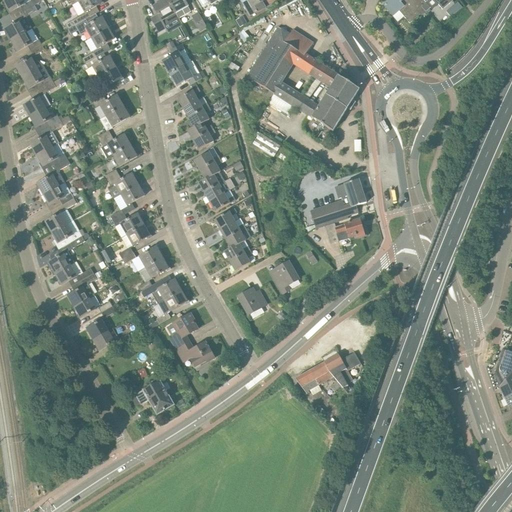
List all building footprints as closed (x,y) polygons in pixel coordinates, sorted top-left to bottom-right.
[(32,0),(29,2),(28,0),(7,0),(4,2),(11,13),(21,7),(24,12),(35,6),(34,5),(38,4),(35,0),(32,0)] [(85,14),(102,4),(100,0),(83,0),(79,3),(85,14)] [(158,33),(166,28),(163,22),(176,14),(167,0),(164,0),(156,5),(157,6),(153,8),(157,16),(151,19),(158,33)] [(167,0),(176,14),(188,8),(184,0),(167,0)] [(245,0),(246,1),(242,4),(249,17),(265,8),(262,2),(265,0),(245,0)] [(407,0),(406,0),(388,0),(383,5),(393,17),(399,12),(409,24),(420,15),(421,16),(425,13),(421,7),(414,0),(407,0)] [(452,2),(451,0),(414,0),(421,7),(429,0),(433,0),(442,10),(452,2)] [(26,17),(37,11),(35,6),(24,12),(26,17)] [(201,33),(208,29),(198,13),(191,17),(201,33)] [(239,29),(247,25),(243,17),(235,21),(239,29)] [(92,39),(109,29),(102,18),(91,25),(85,28),(87,32),(92,39)] [(68,30),(79,23),(76,19),(65,25),(68,30)] [(87,32),(85,28),(91,25),(87,19),(79,23),(68,30),(71,35),(78,31),(81,35),(87,32)] [(11,42),(27,33),(20,21),(5,30),(11,42)] [(281,30),(278,28),(247,78),(274,95),(273,95),(290,105),(297,93),(282,83),(293,65),(309,76),(318,63),(306,55),(315,41),(311,39),(310,42),(293,31),(290,35),(282,30),(281,30)] [(111,50),(107,44),(115,40),(109,29),(92,39),(98,50),(93,52),(94,53),(97,58),(111,50)] [(33,44),(27,33),(11,42),(18,53),(28,46),(31,51),(42,45),(39,40),(33,44)] [(167,45),(170,51),(175,48),(173,42),(167,45)] [(33,57),(45,51),(42,45),(31,51),(33,57)] [(185,50),(182,45),(171,51),(174,56),(163,62),(170,75),(186,65),(179,53),(185,50)] [(85,65),(97,58),(94,53),(83,59),(85,65)] [(116,68),(110,57),(99,63),(97,58),(85,65),(81,67),(84,72),(88,69),(88,70),(92,68),(98,78),(116,68)] [(22,79),(38,70),(32,58),(16,68),(22,79)] [(350,110),(355,103),(352,101),(359,90),(339,77),(339,76),(318,63),(309,76),(330,90),(323,101),(319,106),(316,104),(297,93),(290,105),(295,108),(312,119),(333,132),(347,109),(350,110)] [(194,78),(186,65),(170,75),(177,87),(187,81),(190,86),(202,80),(200,75),(194,78)] [(105,89),(123,79),(116,68),(98,78),(105,89)] [(44,81),(38,70),(22,79),(29,90),(39,84),(42,90),(54,83),(51,77),(44,81)] [(57,86),(55,83),(54,83),(42,90),(45,94),(56,88),(56,87),(57,86)] [(220,98),(227,94),(224,88),(217,92),(220,98)] [(183,110),(199,101),(195,95),(200,92),(198,89),(178,100),(183,110)] [(93,104),(104,97),(101,92),(90,99),(93,104)] [(29,118),(51,106),(44,95),(23,107),(29,118)] [(289,117),(295,108),(290,105),(273,95),(268,103),(289,117)] [(123,107),(117,96),(107,102),(104,97),(93,104),(95,108),(99,106),(105,117),(123,107)] [(202,107),(199,101),(183,110),(189,119),(209,108),(207,104),(202,107)] [(52,119),(46,109),(51,106),(29,118),(35,129),(46,122),(49,128),(60,121),(57,116),(52,119)] [(112,128),(130,118),(123,107),(105,117),(112,128)] [(203,124),(209,120),(206,114),(211,111),(209,108),(189,119),(194,128),(194,129),(203,123),(203,124)] [(52,133),(63,126),(60,121),(49,128),(52,133)] [(206,129),(203,124),(203,123),(194,129),(194,128),(187,132),(193,141),(213,130),(211,126),(206,129)] [(199,151),(214,142),(210,136),(215,133),(213,130),(193,141),(199,151)] [(100,143),(111,136),(108,131),(97,138),(100,143)] [(36,157),(53,147),(59,144),(53,132),(46,136),(30,146),(36,157)] [(274,155),(281,145),(261,132),(257,138),(262,142),(260,146),(274,155)] [(131,146),(125,136),(114,142),(111,136),(100,143),(103,148),(107,146),(113,157),(131,146)] [(119,168),(137,158),(131,146),(113,157),(119,168)] [(59,158),(53,147),(36,157),(43,167),(53,161),(56,166),(67,160),(64,155),(59,158)] [(213,159),(209,153),(194,162),(200,171),(220,160),(218,156),(213,159)] [(59,172),(70,165),(67,160),(56,166),(59,172)] [(199,184),(220,172),(217,166),(222,163),(220,160),(200,171),(205,180),(199,184)] [(236,173),(243,169),(240,163),(233,167),(236,173)] [(107,181),(119,175),(116,170),(105,177),(107,181)] [(204,194),(224,182),(219,173),(221,173),(220,172),(199,184),(204,194)] [(239,182),(246,178),(243,173),(236,176),(239,182)] [(43,195),(59,186),(53,175),(37,185),(43,195)] [(138,185),(132,175),(122,181),(119,175),(108,182),(111,187),(107,189),(113,200),(120,196),(138,185)] [(359,180),(358,180),(334,189),(339,201),(342,199),(343,202),(310,213),(316,230),(350,220),(348,217),(360,213),(357,207),(367,204),(359,180)] [(209,203),(225,194),(230,191),(227,186),(224,182),(204,194),(209,203)] [(127,207),(145,197),(138,185),(120,196),(127,207)] [(65,197),(59,186),(43,195),(49,206),(60,200),(62,205),(74,199),(71,194),(65,197)] [(228,200),(225,194),(209,203),(215,213),(235,201),(233,197),(228,200)] [(65,210),(77,204),(74,199),(62,205),(65,210)] [(220,231),(235,222),(232,217),(237,213),(235,210),(214,221),(220,231)] [(113,222),(124,216),(121,211),(110,217),(113,222)] [(51,233),(67,224),(61,213),(45,223),(51,233)] [(144,226),(138,215),(127,221),(124,216),(113,222),(115,227),(120,224),(126,236),(144,226)] [(363,231),(360,221),(344,226),(344,225),(335,228),(336,235),(339,242),(352,238),(356,237),(357,240),(367,237),(365,231),(363,231)] [(238,228),(235,222),(220,231),(225,240),(245,228),(243,225),(238,228)] [(79,232),(74,235),(67,224),(51,233),(57,244),(60,249),(71,243),(82,237),(79,232)] [(132,247),(150,237),(144,226),(126,236),(132,247)] [(240,245),(246,241),(243,235),(248,232),(245,228),(225,240),(230,249),(231,249),(239,244),(239,245),(240,245)] [(74,249),(85,242),(82,237),(71,243),(74,249)] [(239,245),(239,244),(231,249),(230,249),(224,253),(230,262),(250,251),(248,248),(243,250),(240,245),(239,245)] [(122,260),(133,254),(130,248),(119,255),(122,260)] [(145,269),(163,258),(156,248),(138,257),(145,269)] [(235,272),(251,264),(247,257),(252,255),(250,251),(230,262),(235,272)] [(313,266),(318,263),(311,252),(306,256),(313,266)] [(107,263),(113,259),(110,254),(104,257),(107,263)] [(125,265),(136,259),(133,254),(122,260),(125,265)] [(55,275),(71,266),(64,255),(48,264),(55,275)] [(151,280),(169,269),(163,258),(145,269),(151,280)] [(283,295),(290,291),(288,287),(299,281),(288,263),(276,270),(279,275),(273,278),(283,295)] [(62,286),(77,277),(71,266),(55,275),(62,286)] [(82,281),(94,276),(90,270),(79,276),(82,281)] [(74,307),(89,299),(94,296),(88,285),(97,280),(94,276),(82,281),(72,287),(75,293),(68,296),(74,307)] [(158,304),(181,291),(175,280),(157,290),(155,292),(152,293),(158,304)] [(141,293),(152,286),(149,281),(138,287),(141,293)] [(152,293),(155,292),(152,286),(141,293),(144,298),(152,293)] [(256,293),(254,289),(238,298),(249,316),(266,306),(258,292),(256,293)] [(168,314),(188,302),(181,291),(158,304),(165,315),(168,314)] [(81,319),(96,310),(89,299),(74,307),(81,319)] [(101,314),(113,307),(110,302),(98,309),(101,314)] [(104,319),(115,313),(113,307),(101,314),(104,319)] [(280,321),(284,316),(281,313),(276,318),(280,321)] [(171,319),(168,314),(165,315),(156,320),(159,325),(171,319)] [(176,351),(190,343),(186,336),(197,330),(192,322),(194,321),(190,315),(172,325),(178,335),(169,340),(176,351)] [(109,332),(102,321),(87,329),(93,341),(113,330),(113,329),(109,332)] [(119,340),(113,330),(93,341),(99,352),(117,342),(120,346),(131,340),(129,335),(119,340)] [(511,333),(504,330),(498,344),(508,348),(511,337),(511,333)] [(194,349),(190,343),(176,351),(183,364),(191,360),(195,368),(206,361),(207,363),(214,359),(205,343),(194,349)] [(511,353),(506,352),(501,368),(500,371),(501,374),(506,382),(511,375),(511,353)] [(361,365),(355,354),(342,361),(339,356),(325,364),(334,379),(340,387),(341,386),(348,395),(351,392),(348,385),(354,382),(348,372),(361,365)] [(334,379),(325,364),(324,363),(310,371),(319,386),(331,379),(335,384),(330,388),(334,393),(340,387),(334,379)] [(138,381),(147,377),(144,370),(135,373),(138,381)] [(307,396),(310,394),(308,392),(319,386),(310,371),(296,380),(307,395),(307,396)] [(505,400),(511,396),(511,375),(506,382),(500,388),(505,400)] [(174,406),(159,381),(135,395),(141,406),(149,401),(157,416),(174,406)] [(322,418),(326,414),(318,406),(314,410),(322,418)]
